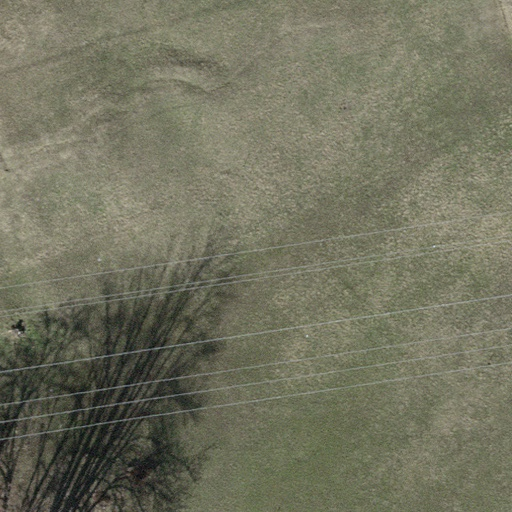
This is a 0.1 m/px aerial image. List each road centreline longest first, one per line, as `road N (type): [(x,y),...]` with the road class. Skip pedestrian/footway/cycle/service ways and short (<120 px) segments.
road 1 (motorway): [(0,222),(511,26)]
road 2 (motorway): [(123,0),(0,45)]
